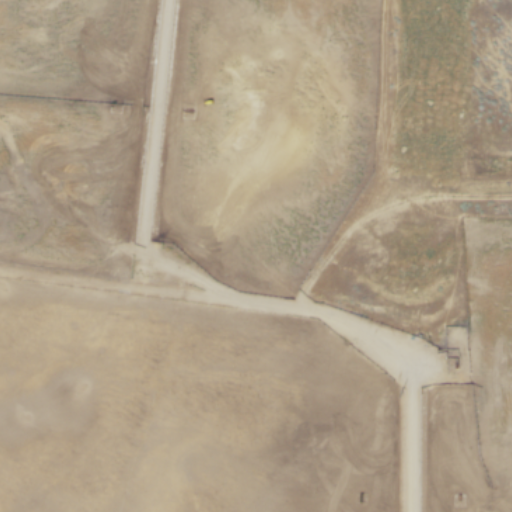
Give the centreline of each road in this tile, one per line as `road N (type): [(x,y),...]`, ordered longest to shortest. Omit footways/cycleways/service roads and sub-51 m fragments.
road 1 (track): [(170,0),(144,238),(149,254),(232,297),(344,320),(405,362),(413,388),(412,511)]
road 2 (track): [(511,196),(416,199),(344,246),(305,289),(300,308)]
